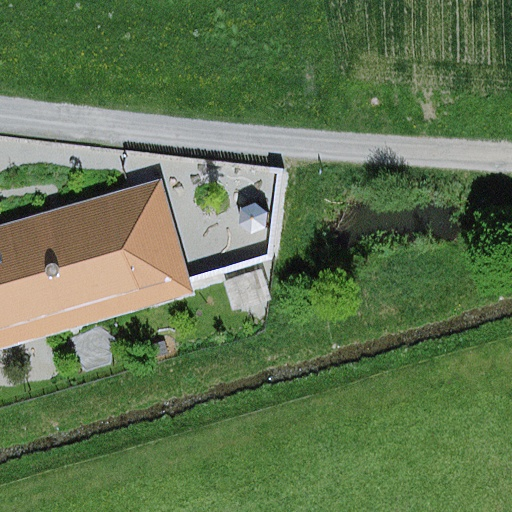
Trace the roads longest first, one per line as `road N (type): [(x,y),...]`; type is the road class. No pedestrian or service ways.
road 1 (track): [(164,133),(511,158)]
road 2 (residential): [(0,110),(164,133)]
